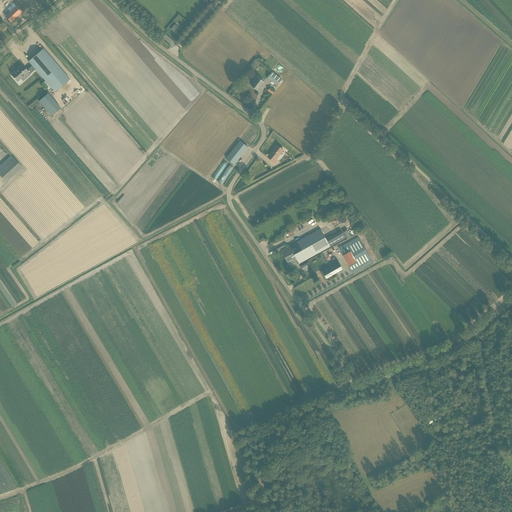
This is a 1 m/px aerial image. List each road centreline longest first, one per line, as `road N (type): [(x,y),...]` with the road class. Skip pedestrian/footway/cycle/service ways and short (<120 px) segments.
road 1 (unclassified): [(357,388),(231,205),(258,145),(256,123),(109,0)]
road 2 (track): [(347,394),(288,421),(267,449),(256,501),(232,511)]
road 3 (unclassified): [(357,388),(455,349),(511,302)]
